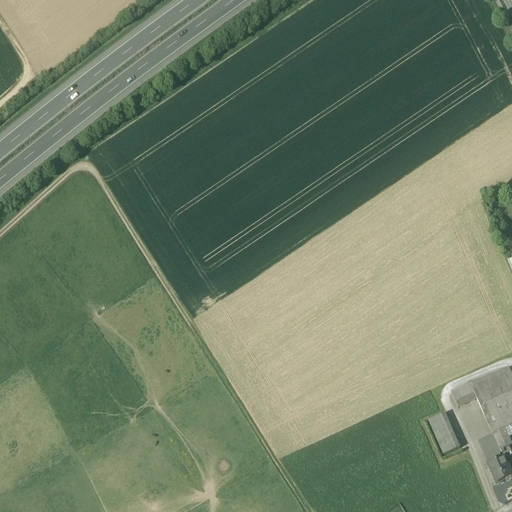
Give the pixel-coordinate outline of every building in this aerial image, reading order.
[(492,434),(494,433),(504,429),(511,425),(511,376),(509,370),(471,386),(477,401),(492,434)] [(458,409),(477,401),(471,386),(451,395),(458,409)] [(433,432),(444,457),(460,450),(445,415),(429,422),(433,432)] [(511,446),(508,438),(504,429),(494,433),(501,449),(499,450),(503,459),(511,455),(511,446)] [(488,466),(496,486),(511,478),(511,475),(507,465),(511,462),(511,455),(503,459),(488,466)]
